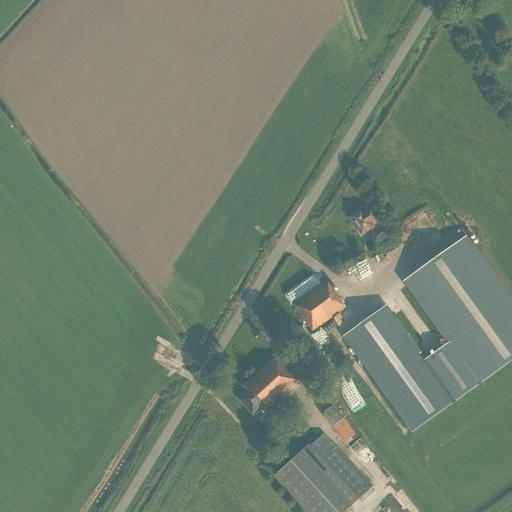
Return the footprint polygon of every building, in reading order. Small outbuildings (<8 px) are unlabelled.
[(362,214),(360,210),(348,219),(361,236),(372,228),(370,225),(377,220),(369,209),(362,214)] [(511,359),(511,305),(464,238),(404,281),(448,343),(423,361),(398,327),(401,325),(381,298),(359,313),(433,416),(511,359)] [(366,275),(381,266),(378,260),(362,268),(366,275)] [(306,296),(292,306),(312,333),(345,309),(326,282),(306,296)] [(338,335),(356,358),(373,346),(355,322),(338,335)] [(266,416),(273,410),(272,408),(301,382),(277,356),(242,387),(246,391),(237,399),(254,417),(261,411),(266,416)] [(355,435),(343,419),(344,419),(344,418),(349,414),(333,391),(319,402),(326,411),(321,414),(332,428),(333,428),(344,443),(355,435)] [(308,445),(296,457),(303,464),(299,468),(339,511),(344,511),(372,488),(324,435),(310,448),(308,445)] [(393,489),(403,501),(409,496),(399,484),(393,489)] [(402,511),(394,497),(391,495),(386,498),(380,504),(384,511),(402,511)]
